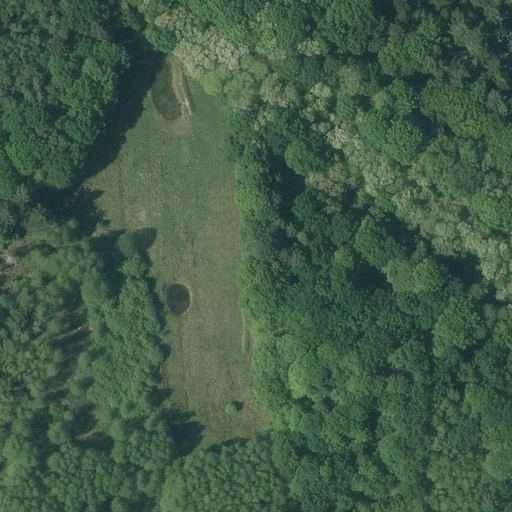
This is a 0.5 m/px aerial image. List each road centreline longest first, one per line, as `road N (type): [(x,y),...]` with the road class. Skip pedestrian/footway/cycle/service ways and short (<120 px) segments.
road 1 (track): [(272,136),(251,103),(129,15),(95,0)]
road 2 (unknown): [(411,246),(272,136)]
road 3 (unknown): [(511,330),(416,251)]
